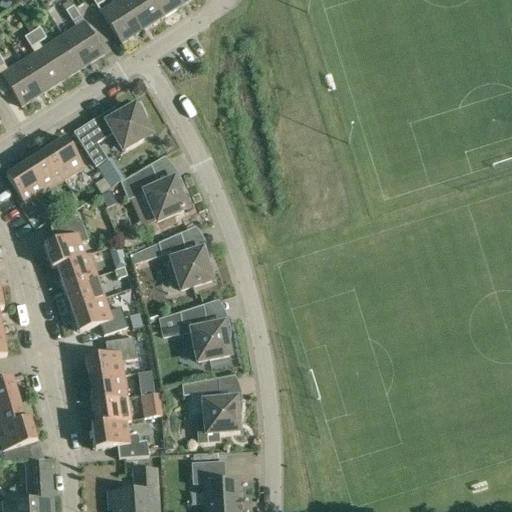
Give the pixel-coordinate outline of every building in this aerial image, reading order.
[(124,0),(122,2),(142,34),(163,21),(149,0),(124,0)] [(149,0),(163,21),(184,8),(178,0),(149,0)] [(142,34),(122,2),(101,15),(121,47),(142,34)] [(74,9),(67,14),(73,23),(80,19),(74,9)] [(74,32),(63,39),(84,71),(104,58),(84,26),(77,30),(74,32)] [(39,28),(32,33),(38,43),(46,38),(39,28)] [(31,48),(38,43),(32,33),(31,33),(24,38),(31,48)] [(44,51),(43,52),(63,84),(84,71),(63,39),(44,51)] [(36,56),(22,65),(42,97),(63,84),(43,52),(36,56)] [(2,78),(1,78),(9,91),(21,111),(42,97),(22,65),(10,73),(2,78)] [(142,111),(140,107),(118,119),(113,111),(73,136),(95,171),(107,163),(97,147),(113,137),(123,154),(150,138),(148,133),(147,129),(146,124),(145,120),(144,115),(142,111)] [(45,154),(64,184),(83,172),(64,142),(45,154)] [(25,167),(44,196),(64,184),(45,154),(25,167)] [(44,196),(25,167),(5,179),(24,209),(44,196)] [(129,181),(121,186),(128,202),(130,202),(144,196),(156,224),(157,225),(186,213),(184,208),(184,204),(184,200),(183,195),(182,191),(181,187),(180,183),(174,186),(173,183),(159,190),(150,169),(129,181)] [(100,196),(106,209),(117,204),(111,191),(100,196)] [(51,273),(56,271),(56,270),(84,260),(80,247),(87,245),(78,219),(52,228),(49,230),(55,246),(43,250),(51,273)] [(104,238),(107,255),(119,253),(115,236),(104,238)] [(211,285),(210,280),(210,276),(210,272),(210,269),(210,265),(210,262),(209,258),(208,255),(202,257),(202,254),(186,259),(180,238),(157,247),(161,259),(169,256),(181,294),(211,285)] [(89,258),(84,260),(56,270),(56,271),(63,292),(96,280),(89,258)] [(114,274),(117,283),(126,280),(123,271),(114,274)] [(104,302),(96,280),(63,292),(71,314),(104,302)] [(108,315),(104,302),(71,314),(78,336),(99,328),(103,340),(127,332),(120,311),(108,315)] [(162,340),(191,335),(197,366),(228,360),(227,355),(229,342),(229,330),(223,331),(222,328),(207,331),(202,309),(159,323),(162,340)] [(88,385),(123,380),(121,366),(136,364),(132,342),(104,346),(106,358),(85,362),(88,385)] [(92,407),(126,402),(123,380),(88,385),(92,407)] [(0,408),(18,403),(11,381),(0,384),(0,408)] [(238,435),(237,430),(238,426),(240,422),(240,418),(241,414),(241,409),(241,405),(235,406),(235,403),(219,405),(217,383),(181,390),(182,400),(202,398),(204,417),(195,417),(198,446),(219,444),(218,437),(238,435)] [(153,387),(140,389),(142,400),(155,398),(154,395),(153,387)] [(92,407),(95,429),(95,430),(125,425),(125,426),(130,425),(126,402),(92,407)] [(0,432),(24,425),(24,424),(18,403),(0,408),(0,432)] [(160,411),(143,413),(144,422),(161,420),(160,411)] [(0,432),(0,466),(29,465),(24,450),(36,446),(29,423),(24,424),(24,425),(0,432)] [(95,430),(95,429),(90,430),(94,454),(116,450),(118,463),(148,461),(146,445),(138,446),(137,438),(127,440),(125,426),(125,425),(95,430)] [(223,466),(223,465),(192,467),(193,487),(204,486),(205,511),(239,511),(239,502),(238,502),(237,484),(220,485),(219,466),(222,466),(223,466)] [(3,511),(51,511),(51,504),(49,466),(26,467),(28,506),(3,507),(3,511)] [(143,511),(143,508),(157,507),(155,473),(133,475),(134,496),(107,498),(108,511),(143,511)]
